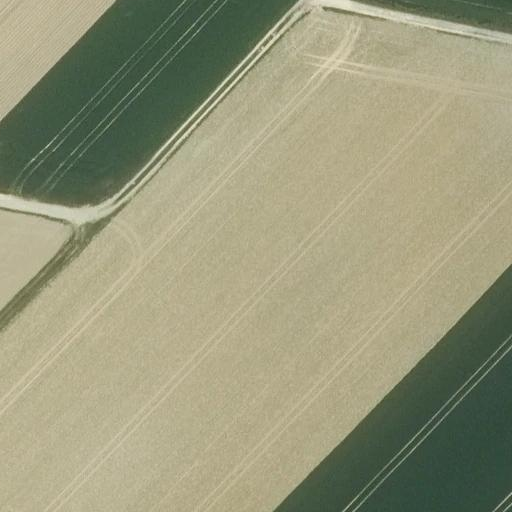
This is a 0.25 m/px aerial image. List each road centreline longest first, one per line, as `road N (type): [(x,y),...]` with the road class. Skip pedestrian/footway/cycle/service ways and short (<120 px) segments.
road 1 (track): [(308,0),(93,224)]
road 2 (track): [(338,0),(511,41)]
road 3 (track): [(0,320),(93,224)]
